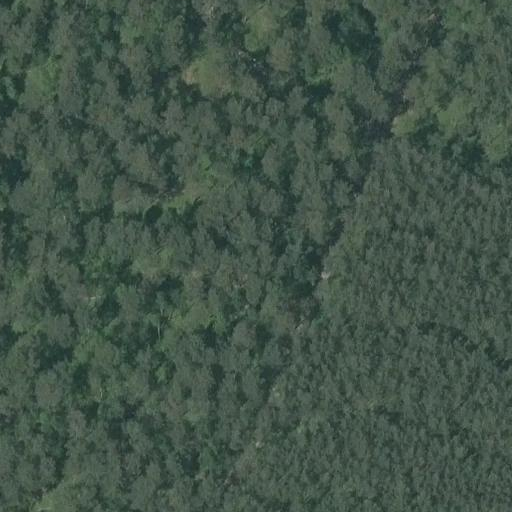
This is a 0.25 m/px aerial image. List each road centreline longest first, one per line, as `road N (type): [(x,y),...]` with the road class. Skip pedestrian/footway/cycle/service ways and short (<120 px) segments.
road 1 (track): [(136,0),(396,141)]
road 2 (track): [(452,0),(396,141)]
